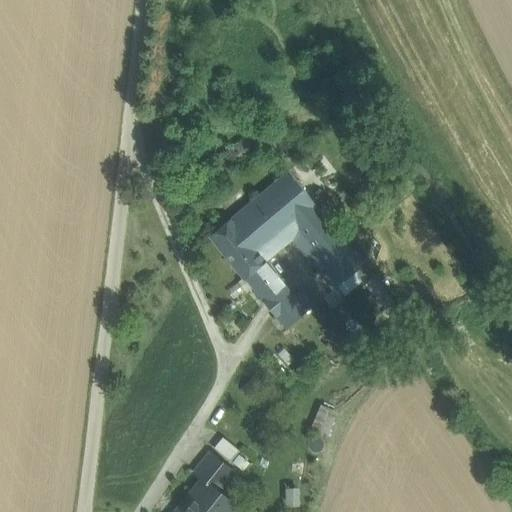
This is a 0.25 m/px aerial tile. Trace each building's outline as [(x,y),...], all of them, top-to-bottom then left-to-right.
[(288,171),(243,209),(272,245),(285,234),(295,226),(317,207),(288,171)] [(350,247),(317,207),(295,226),(327,266),(350,247)] [(272,245),(243,209),(210,236),(245,279),(255,290),(269,278),(259,267),(265,262),(260,256),(272,245)] [(332,291),(342,283),(327,266),(295,226),(285,234),(332,291)] [(350,247),(327,266),(342,283),(350,277),(364,265),(350,247)] [(296,299),(265,262),(259,267),(269,278),(255,290),(287,328),(306,312),(296,299)] [(374,279),(375,278),(364,265),(350,277),(379,312),(392,301),(374,279)] [(404,294),(385,270),(375,278),(374,279),(392,301),(394,303),(404,294)] [(296,299),(306,312),(321,300),(311,287),(296,299)] [(284,404),(257,374),(243,386),(270,416),(284,404)] [(328,432),(338,410),(323,403),(313,425),(328,432)] [(236,473),(210,452),(194,472),(204,480),(205,479),(221,492),(236,473)] [(178,511),(232,511),(237,506),(221,492),(205,479),(204,480),(178,511)]
